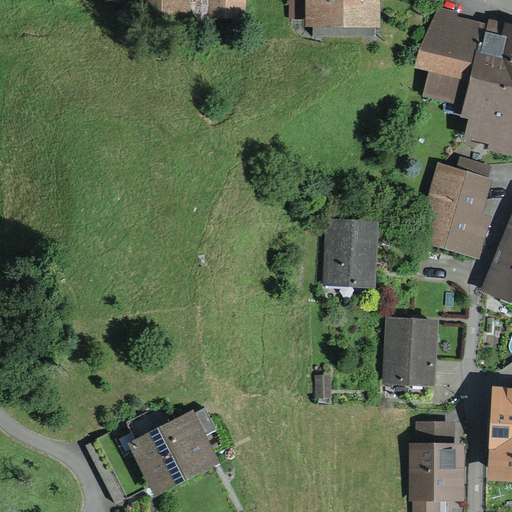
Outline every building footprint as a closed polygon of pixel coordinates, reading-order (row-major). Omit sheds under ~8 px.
[(138,0),(138,25),(184,25),(183,0),(138,0)] [(211,0),(210,16),(238,18),(239,0),(211,0)] [(312,0),(312,36),(375,37),(374,0),(312,0)] [(433,69),(456,74),(475,79),(511,88),(511,28),(499,25),(497,34),(487,32),(485,39),(450,26),(456,14),(438,13),(438,17),(435,17),(431,26),(417,65),(433,69)] [(427,93),(449,99),(456,74),(433,69),(427,93)] [(467,107),(474,109),(511,117),(511,88),(475,79),(467,107)] [(470,127),(511,137),(511,117),(474,109),(470,127)] [(457,175),(449,172),(445,182),(463,188),(465,177),(483,183),(488,168),(461,160),(457,175)] [(445,182),(439,200),(457,206),(474,213),(483,183),(465,177),(463,188),(445,182)] [(439,200),(429,227),(449,233),(457,206),(439,200)] [(449,233),(466,238),(474,213),(457,206),(449,233)] [(329,222),(326,283),(371,285),(375,225),(329,222)] [(511,229),(488,287),(511,296),(511,229)] [(389,320),(385,381),(431,384),(434,323),(389,320)] [(511,392),(508,392),(508,402),(500,401),(495,446),(497,446),(495,472),(511,472),(511,392)] [(126,455),(145,489),(206,458),(197,439),(216,430),(205,408),(185,418),(187,422),(178,427),(166,403),(115,429),(112,432),(124,456),(126,455)] [(430,426),(416,426),(414,511),(440,511),(441,492),(460,492),(460,461),(453,461),(453,451),(429,451),(430,426)]
